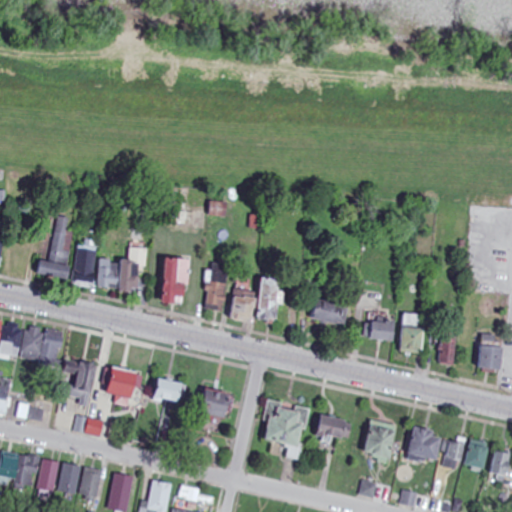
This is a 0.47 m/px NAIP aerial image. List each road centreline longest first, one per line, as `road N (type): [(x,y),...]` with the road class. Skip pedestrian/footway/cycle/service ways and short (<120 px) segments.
road 1 (secondary): [(511,410),(0,298)]
road 2 (residential): [(382,511),(0,428)]
road 3 (residential): [(226,511),(262,355)]
